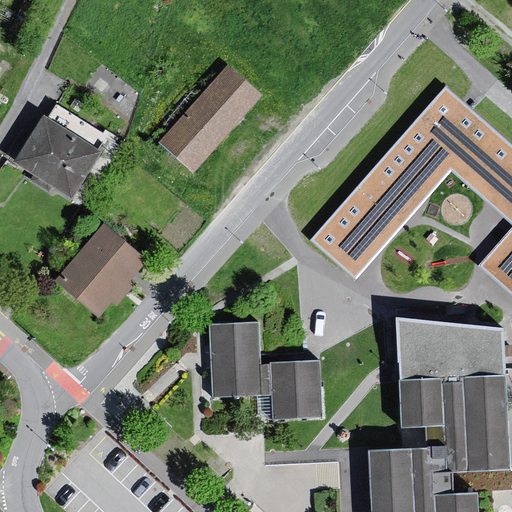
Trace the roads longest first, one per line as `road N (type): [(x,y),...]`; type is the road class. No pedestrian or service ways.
road 1 (residential): [(428,0),(80,382),(37,395)]
road 2 (residential): [(28,511),(21,465),(37,395)]
